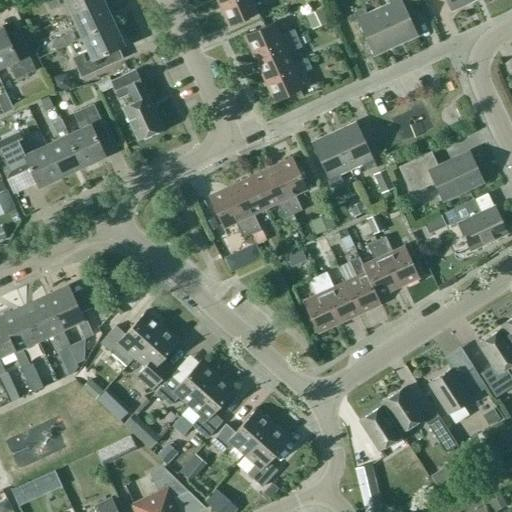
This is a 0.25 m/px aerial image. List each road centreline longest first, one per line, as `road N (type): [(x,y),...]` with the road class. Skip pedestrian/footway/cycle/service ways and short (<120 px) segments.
road 1 (unclassified): [(113,221),(141,183),(232,142),(166,0)]
road 2 (residential): [(319,396),(113,221)]
road 3 (residential): [(268,129),(454,44),(481,53)]
road 4 (residential): [(319,396),(511,272)]
road 5 (unclassified): [(0,273),(113,221)]
